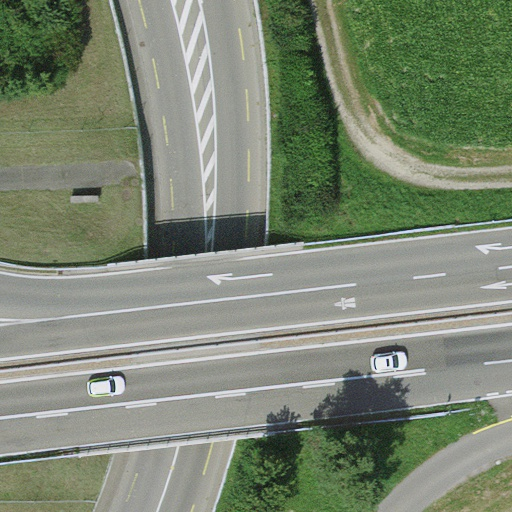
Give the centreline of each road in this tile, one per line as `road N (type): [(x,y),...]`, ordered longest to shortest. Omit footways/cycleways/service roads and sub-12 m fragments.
road 1 (primary): [(160,511),(205,353),(212,253),(205,91),(188,0)]
road 2 (primary): [(0,420),(511,362)]
road 3 (primary): [(511,269),(121,315)]
road 4 (track): [(327,0),(358,112),(378,147),(416,175),(462,186),(511,184)]
road 5 (motorway): [(121,315),(0,338)]
road 6 (primary): [(121,315),(0,302)]
